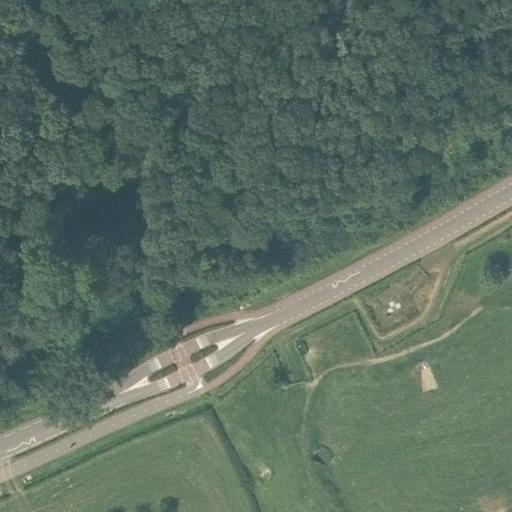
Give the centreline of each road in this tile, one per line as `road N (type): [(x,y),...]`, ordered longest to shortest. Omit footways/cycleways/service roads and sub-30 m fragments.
road 1 (tertiary): [(247,332),(511,191)]
road 2 (tertiary): [(123,392),(136,395),(190,372),(247,332)]
road 3 (tertiary): [(247,332),(157,363),(123,392)]
road 4 (tertiary): [(0,450),(123,392)]
